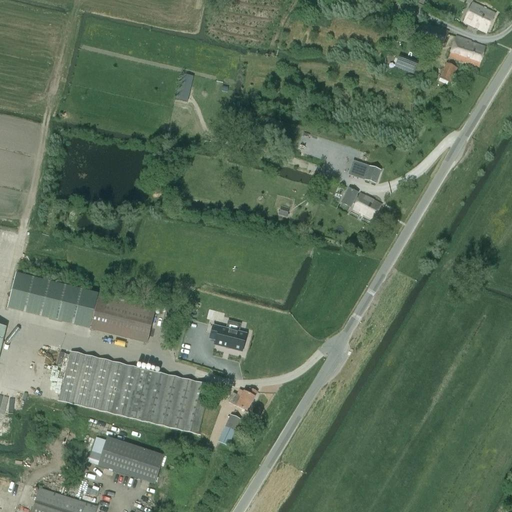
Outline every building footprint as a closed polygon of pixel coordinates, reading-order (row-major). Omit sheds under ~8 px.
[(486,34),(495,15),(472,4),(463,23),(486,34)] [(443,47),(448,32),(427,25),(422,39),(443,47)] [(479,68),(485,48),(470,43),(471,42),(456,37),(449,59),(479,68)] [(399,57),(395,67),(414,75),(417,65),(399,57)] [(457,69),(446,64),(440,79),(451,84),(457,69)] [(177,93),(175,100),(187,103),(189,96),(177,93)] [(380,171),(370,167),(360,164),(355,177),(375,184),(380,171)] [(374,220),(382,205),(360,195),(353,210),(374,220)] [(281,208),(279,215),(287,218),(289,210),(281,208)] [(7,267),(15,232),(0,229),(0,268),(1,266),(7,267)] [(159,302),(102,286),(91,326),(148,342),(159,302)] [(245,346),(250,328),(219,319),(215,332),(221,334),(220,339),(245,346)] [(198,435),(210,386),(71,349),(60,397),(198,435)] [(247,413),(257,393),(250,389),(247,394),(244,392),(241,398),(233,394),(228,403),(236,407),(247,413)] [(227,447),(240,421),(231,417),(218,443),(227,447)] [(166,452),(109,434),(100,462),(157,480),(166,452)] [(97,511),(99,506),(42,486),(33,511),(97,511)]
